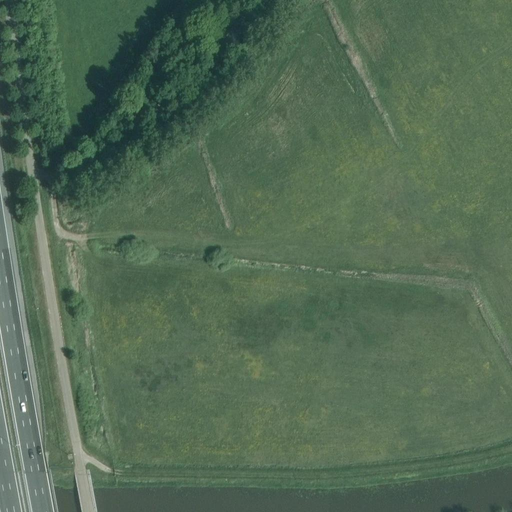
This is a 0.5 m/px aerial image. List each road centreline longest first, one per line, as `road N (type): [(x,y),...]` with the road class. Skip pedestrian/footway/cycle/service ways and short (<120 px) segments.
road 1 (unclassified): [(88,511),(10,0)]
road 2 (motorway): [(42,511),(0,267)]
